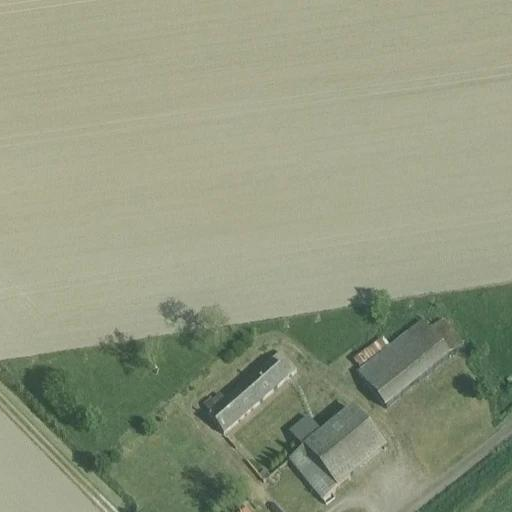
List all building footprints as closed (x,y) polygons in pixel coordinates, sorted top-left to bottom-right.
[(420,324),(355,377),(385,414),(450,361),(429,336),(420,324)] [(443,325),(429,336),(450,361),(463,350),(443,325)] [(223,436),(296,373),(281,355),(226,402),(211,415),(208,418),(223,436)] [(210,400),(203,406),(211,415),(226,402),(221,396),(213,403),(210,400)] [(353,477),(321,437),(306,419),(287,435),(302,452),(289,463),(322,503),(353,477)]
